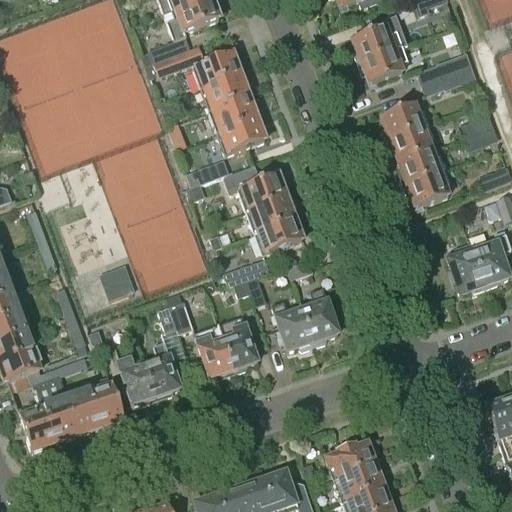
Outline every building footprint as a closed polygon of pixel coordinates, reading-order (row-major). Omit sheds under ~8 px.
[(155,0),(163,21),(171,18),(210,3),(209,1),(209,0),(155,0)] [(331,0),(333,3),(335,3),(339,14),(357,7),(360,14),(384,5),(382,0),(331,0)] [(448,7),(444,0),(424,0),(420,2),(424,15),(448,7)] [(424,15),(420,2),(412,5),(418,22),(426,19),(424,15)] [(219,26),(217,22),(219,19),(217,13),(213,12),(210,3),(171,18),(174,26),(166,29),(173,47),(185,43),(184,39),(219,26)] [(129,9),(121,12),(123,18),(132,15),(129,9)] [(351,45),(355,57),(353,58),(357,69),(401,53),(395,39),(387,42),(384,33),(351,45)] [(190,56),(185,43),(173,47),(147,57),(148,58),(153,70),(190,56)] [(406,68),(401,53),(357,69),(362,82),(364,81),(368,92),(401,79),(398,70),(406,68)] [(190,56),(153,70),(157,82),(158,83),(189,71),(202,66),(197,54),(190,56)] [(153,70),(148,58),(139,61),(144,74),(153,70)] [(239,81),(241,77),(238,70),(235,70),(231,60),(218,65),(216,63),(210,65),(209,68),(192,74),(200,95),(239,81)] [(448,80),(470,72),(466,60),(443,68),(448,80)] [(448,80),(443,68),(415,78),(420,90),(448,80)] [(157,82),(153,70),(144,74),(148,85),(157,82)] [(448,80),(452,92),(475,84),(470,72),(448,80)] [(448,80),(420,90),(424,102),(452,92),(448,80)] [(243,92),(239,81),(200,95),(208,117),(247,103),(246,99),(248,97),(246,92),(243,92)] [(256,126),(252,115),(254,113),(252,108),(249,107),(247,103),(208,117),(217,140),(256,126)] [(163,123),(172,120),(168,107),(158,111),(163,123)] [(386,147),(422,134),(413,111),(380,124),(384,135),(382,136),(386,147)] [(471,142),(492,134),(487,122),(466,129),(471,142)] [(257,129),(256,126),(217,140),(225,162),(242,156),(244,158),(250,155),(251,152),(264,147),(260,137),(262,134),(261,129),(257,129)] [(458,132),(463,145),(471,142),(466,129),(458,132)] [(430,157),(422,134),(386,147),(390,159),(393,158),(397,169),(430,157)] [(496,145),(492,134),(471,142),(475,154),(496,146),(496,145)] [(10,155),(22,151),(18,140),(6,144),(10,155)] [(185,154),(180,141),(171,145),(176,157),(185,154)] [(475,154),(471,142),(463,145),(467,157),(475,154)] [(403,192),(439,179),(430,157),(397,169),(401,180),(399,181),(403,192)] [(186,181),(190,193),(199,190),(231,178),(226,165),(186,181)] [(277,181),(259,188),(253,172),(221,184),(228,202),(241,197),(249,218),(285,204),(282,195),(284,192),(283,188),(279,188),(277,181)] [(485,182),(489,194),(510,186),(506,174),(485,182)] [(23,189),(30,187),(34,185),(30,176),(20,180),(23,189)] [(447,202),(439,179),(403,192),(407,205),(410,204),(414,215),(447,202)] [(482,197),(489,194),(485,182),(477,185),(482,197)] [(199,190),(190,193),(189,194),(194,206),(203,203),(199,190)] [(0,211),(10,208),(5,194),(4,194),(0,193),(0,192),(0,211)] [(511,217),(507,203),(496,206),(504,230),(511,226),(511,217)] [(287,208),(285,204),(249,218),(257,239),(293,225),(290,216),(292,214),(290,209),(287,208)] [(34,218),(27,220),(48,277),(55,274),(34,218)] [(293,225),(257,239),(265,261),(302,247),(298,237),(300,234),(298,230),(295,230),(293,225)] [(410,258),(420,254),(420,255),(430,252),(427,239),(426,239),(423,231),(403,237),(404,238),(397,240),(398,245),(405,243),(410,258)] [(217,242),(209,245),(213,257),(221,254),(217,242)] [(469,254),(483,296),(497,291),(496,288),(508,284),(500,260),(510,257),(505,242),(469,254)] [(483,296),(469,254),(445,262),(459,301),(471,297),(472,299),(483,296)] [(227,293),(236,290),(245,287),(256,283),(268,279),(264,266),(222,280),(227,293)] [(290,285),(312,278),(308,266),(286,273),(290,285)] [(0,305),(10,302),(8,295),(12,294),(7,280),(3,282),(0,273),(0,305)] [(245,287),(249,298),(250,301),(261,297),(256,283),(245,287)] [(132,298),(128,286),(104,295),(108,307),(132,298)] [(239,302),(249,298),(245,287),(236,290),(239,302)] [(84,351),(63,295),(56,297),(76,354),(84,351)] [(299,311),(311,349),(314,348),(318,352),(325,350),(325,345),(337,341),(322,295),(309,299),(312,307),(299,311)] [(0,305),(0,349),(25,340),(18,321),(21,320),(17,307),(13,309),(10,302),(0,305)] [(183,308),(167,313),(177,341),(192,336),(183,308)] [(311,349),(299,311),(286,316),(283,308),(271,312),(286,358),(298,354),(302,357),(309,355),(309,350),(311,349)] [(157,317),(164,339),(175,335),(167,313),(157,317)] [(220,342),(232,377),(234,377),(237,379),(244,376),(245,373),(256,369),(241,323),(229,328),(232,337),(220,342)] [(229,378),(232,377),(220,342),(208,345),(205,336),(193,340),(208,385),(219,382),(222,384),(229,382),(229,378)] [(109,353),(100,347),(97,337),(86,340),(90,350),(99,356),(109,353)] [(9,388),(38,378),(39,378),(36,370),(39,368),(34,356),(31,357),(25,340),(0,349),(0,377),(5,390),(9,388)] [(155,363),(142,367),(156,407),(172,401),(170,398),(179,395),(163,350),(152,354),(155,363)] [(84,351),(76,354),(71,355),(74,362),(86,358),(84,351)] [(141,412),(156,407),(142,367),(130,372),(127,362),(118,365),(115,355),(105,358),(112,380),(119,378),(131,412),(140,409),(141,412)] [(39,381),(38,378),(9,388),(13,399),(34,392),(57,384),(86,373),(83,364),(39,381)] [(34,392),(42,415),(65,407),(57,384),(34,392)] [(112,391),(65,407),(42,415),(19,423),(30,457),(123,426),(112,391)] [(487,417),(482,422),(483,426),(490,427),(507,474),(511,489),(511,488),(511,411),(509,404),(485,412),(487,417)] [(329,475),(334,488),(350,482),(352,479),(357,477),(360,479),(376,473),(374,469),(377,465),(374,457),(370,457),(367,449),(355,453),(354,451),(336,458),(336,461),(325,465),(328,475),(329,475)] [(311,471),(302,474),(306,487),(316,484),(311,471)] [(378,480),(376,473),(360,479),(357,477),(352,479),(350,482),(334,488),(342,509),(342,510),(384,494),(382,491),(385,489),(382,480),(378,480)] [(260,485),(269,511),(291,511),(296,511),(295,511),(310,511),(303,491),(290,495),(285,479),(273,483),(272,481),(260,485)] [(244,511),(269,511),(260,485),(248,489),(248,491),(238,494),(244,511)] [(226,496),(216,499),(220,511),(244,511),(238,494),(228,498),(226,496)] [(342,510),(342,509),(334,511),(392,511),(394,511),(391,503),(387,503),(384,494),(342,510)] [(194,511),(220,511),(216,499),(203,503),(203,506),(193,509),(194,511)]
